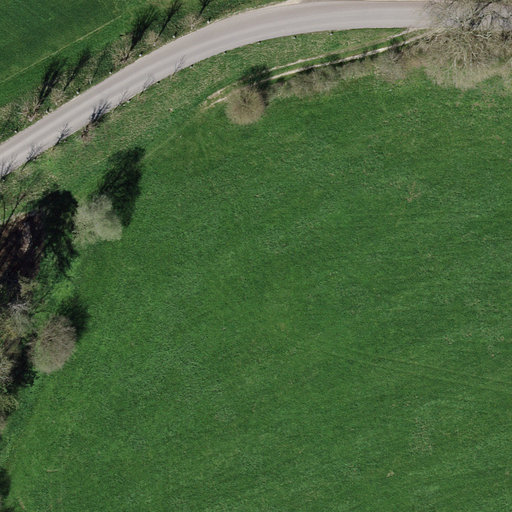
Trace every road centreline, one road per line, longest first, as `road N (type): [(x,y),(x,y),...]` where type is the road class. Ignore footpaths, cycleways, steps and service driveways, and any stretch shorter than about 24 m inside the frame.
road 1 (tertiary): [(0,163),(171,62),(242,34),(327,19),(511,19)]
road 2 (track): [(247,88),(387,45),(439,19)]
